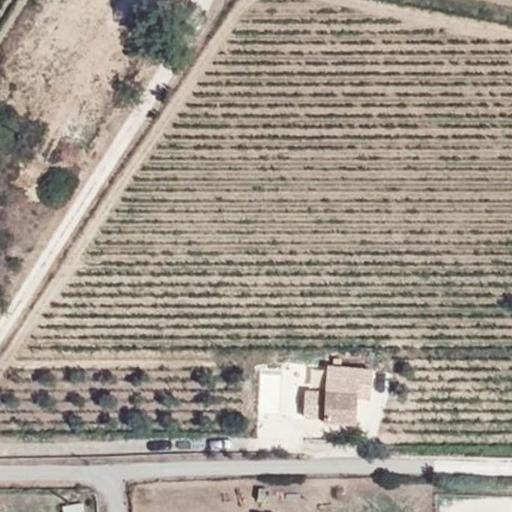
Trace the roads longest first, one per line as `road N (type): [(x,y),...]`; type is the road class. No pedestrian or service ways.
road 1 (unclassified): [(109,471),(511,468)]
road 2 (track): [(0,323),(214,0)]
